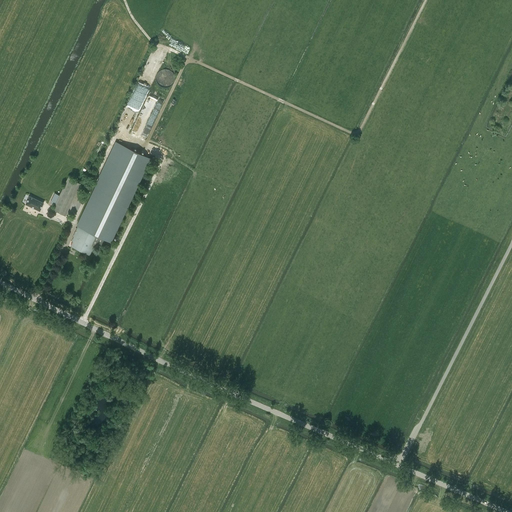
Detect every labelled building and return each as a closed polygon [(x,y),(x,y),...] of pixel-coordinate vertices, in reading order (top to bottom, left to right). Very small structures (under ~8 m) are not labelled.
[(175,84),(171,69),(157,72),(161,85),(165,84),(166,87),(175,84)] [(123,116),(120,129),(129,132),(132,120),(126,119),(127,117),(123,116)] [(150,158),(117,142),(100,179),(104,180),(103,184),(98,182),(83,214),(81,213),(77,221),(80,222),(73,236),(75,237),(71,246),(89,254),(93,246),(95,247),(97,248),(99,248),(100,247),(101,246),(102,245),(103,244),(103,243),(104,242),(103,240),(103,239),(102,238),(102,237),(110,241),(150,158)] [(65,215),(80,183),(68,177),(53,209),(65,215)] [(40,210),(43,203),(29,196),(25,204),(40,210)]
